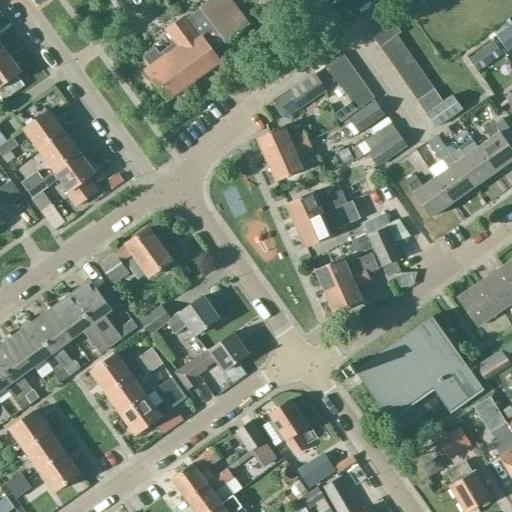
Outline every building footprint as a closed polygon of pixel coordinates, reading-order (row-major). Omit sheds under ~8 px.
[(143,58),(150,67),(146,70),(168,100),(220,61),(213,51),(250,23),(232,0),(209,0),(184,19),(184,18),(167,30),(176,41),(163,51),(164,52),(161,54),(156,48),(143,58)] [(254,12),(265,29),(273,23),(261,7),(254,12)] [(380,47),(396,35),(401,32),(393,21),(372,36),(380,47)] [(380,47),(386,56),(403,44),(396,35),(380,47)] [(386,56),(392,65),(409,53),(403,44),(386,56)] [(5,51),(0,54),(0,96),(3,101),(23,86),(21,82),(16,75),(21,72),(5,51)] [(392,65),(399,74),(415,62),(409,53),(392,65)] [(326,67),(332,75),(349,63),(343,55),(326,67)] [(399,74),(405,83),(422,71),(415,62),(399,74)] [(332,75),(339,84),(355,72),(349,63),(332,75)] [(252,74),(260,85),(273,75),(265,65),(252,74)] [(405,83),(411,92),(428,80),(422,71),(405,83)] [(339,84),(345,92),(361,80),(355,72),(339,84)] [(289,93),(279,100),(290,116),(300,109),(327,92),(316,75),(289,93)] [(345,92),(351,101),(368,89),(361,80),(345,92)] [(434,89),(428,80),(411,92),(417,101),(434,89)] [(351,101),(357,110),(374,98),(368,89),(351,101)] [(417,101),(427,115),(444,103),(434,89),(417,101)] [(427,115),(436,128),(462,110),(453,97),(444,103),(427,115)] [(350,119),(359,132),(384,114),(375,101),(350,119)] [(24,129),(39,150),(64,132),(49,111),(24,129)] [(511,133),(501,118),(494,124),(499,132),(500,131),(511,148),(511,147),(511,133)] [(391,123),(352,150),(358,159),(369,152),(378,165),(406,146),(397,132),(391,123)] [(491,138),(478,147),(496,171),(511,159),(511,148),(500,131),(499,132),(494,124),(485,130),(491,138)] [(257,138),(267,160),(309,141),(305,133),(291,139),(285,125),(257,138)] [(39,150),(54,171),(79,153),(64,132),(39,150)] [(12,138),(0,146),(0,152),(3,157),(18,146),(12,138)] [(267,160),(276,181),(304,169),(298,156),(313,149),(309,141),(267,160)] [(318,158),(331,173),(344,162),(332,147),(318,158)] [(459,148),(451,154),(474,187),(496,171),(478,147),(465,156),(459,148)] [(60,180),(68,191),(65,194),(75,208),(98,191),(88,178),(95,174),(79,153),(54,171),(54,172),(43,180),(42,179),(27,190),(33,199),(60,180)] [(448,168),(436,177),(453,202),(474,187),(451,154),(442,160),(448,168)] [(22,183),(27,190),(42,179),(37,172),(22,183)] [(423,186),(417,178),(408,184),(415,193),(414,193),(431,217),(453,202),(436,177),(423,186)] [(286,204),(296,226),(347,203),(342,190),(322,198),(323,201),(319,202),(314,191),(286,204)] [(347,203),(296,226),(306,248),(334,235),(332,231),(360,219),(352,201),(347,203)] [(17,238),(24,232),(12,218),(5,224),(17,238)] [(380,230),(368,236),(382,267),(382,266),(401,258),(386,227),(380,230)] [(113,283),(116,281),(129,271),(122,261),(134,252),(151,275),(171,260),(148,228),(126,244),(127,244),(99,264),(113,283)] [(316,270),(325,292),(368,273),(368,274),(379,269),(372,253),(346,264),(343,258),(316,270)] [(388,278),(392,276),(393,289),(414,287),(417,273),(396,274),(401,272),(396,262),(401,260),(401,258),(382,266),(388,278)] [(511,271),(507,264),(483,281),(503,309),(511,302),(511,271)] [(372,281),(368,274),(368,273),(325,292),(335,314),(363,302),(357,288),(372,281)] [(70,294),(108,345),(109,347),(122,338),(113,326),(109,329),(101,318),(113,310),(90,279),(70,294)] [(483,281),(459,298),(479,326),(503,309),(483,281)] [(70,294),(51,308),(73,339),(84,330),(95,344),(101,352),(109,347),(108,345),(70,294)] [(140,320),(142,324),(150,335),(167,322),(174,332),(187,323),(195,335),(218,318),(202,296),(171,318),(162,305),(140,320)] [(51,308),(31,323),(64,367),(72,361),(62,347),(73,339),(51,308)] [(344,368),(349,376),(356,372),(385,413),(429,382),(451,413),(484,390),(432,316),(356,370),(352,363),(344,368)] [(31,323),(12,337),(34,367),(45,359),(56,373),(64,367),(31,323)] [(195,378),(217,362),(224,372),(249,354),(233,331),(176,372),(188,390),(198,383),(195,378)] [(12,337),(0,345),(0,361),(30,402),(37,397),(32,390),(33,390),(23,376),(34,367),(12,337)] [(508,362),(511,360),(511,343),(503,347),(508,362)] [(136,359),(142,367),(157,356),(152,348),(136,359)] [(90,371),(106,393),(132,374),(117,353),(90,371)] [(157,356),(142,367),(147,374),(163,363),(157,356)] [(0,361),(0,392),(7,388),(17,402),(24,396),(29,403),(30,402),(0,361)] [(106,393),(120,413),(146,395),(132,374),(106,393)] [(173,378),(157,389),(147,396),(146,395),(120,413),(135,435),(161,416),(187,398),(173,378)] [(492,398),(475,408),(482,419),(499,409),(492,398)] [(269,413),(286,439),(287,439),(296,453),(307,446),(298,432),(309,425),(291,399),(269,413)] [(10,429),(25,450),(51,432),(36,410),(10,429)] [(250,451),(266,441),(251,420),(236,430),(250,451)] [(511,431),(507,423),(491,433),(497,444),(494,446),(500,455),(511,475),(511,431)] [(461,428),(438,442),(449,460),(472,447),(461,428)] [(25,450),(39,471),(65,452),(51,432),(25,450)] [(278,459),(266,441),(250,451),(262,469),(278,459)] [(193,463),(172,478),(187,498),(208,483),(207,483),(201,474),(221,460),(213,448),(193,463)] [(39,471),(55,492),(81,473),(65,452),(39,471)] [(236,479),(252,471),(244,456),(228,464),(236,479)] [(450,486),(465,511),(467,511),(491,498),(475,471),(473,472),(465,460),(447,472),(454,483),(450,486)] [(321,481),(310,463),(298,471),(309,489),(321,481)] [(215,494),(234,480),(227,469),(207,483),(208,483),(215,494)] [(5,485),(11,492),(26,481),(21,473),(5,485)] [(342,478),(328,486),(322,489),(335,511),(358,511),(361,511),(342,478)] [(26,481),(11,492),(16,500),(32,489),(26,481)] [(187,498),(196,511),(209,511),(222,503),(215,494),(208,483),(187,498)] [(293,486),(278,498),(285,507),(300,495),(293,486)] [(301,498),(309,509),(325,498),(317,487),(301,498)] [(222,503),(209,511),(245,511),(234,495),(222,503)] [(288,510),(288,511),(307,511),(302,502),(288,510)]
